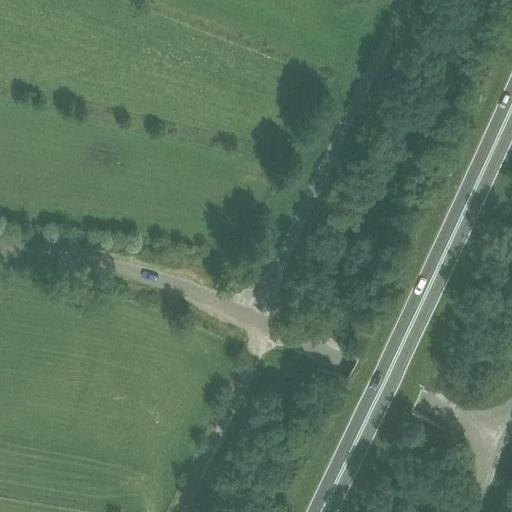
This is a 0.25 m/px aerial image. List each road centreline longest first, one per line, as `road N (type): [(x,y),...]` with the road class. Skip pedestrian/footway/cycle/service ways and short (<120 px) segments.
road 1 (trunk): [(320,511),(511,110)]
road 2 (unclassified): [(262,326),(280,264),(407,0)]
road 3 (unclassified): [(262,326),(126,269),(0,250)]
road 4 (unclassified): [(505,436),(262,326)]
